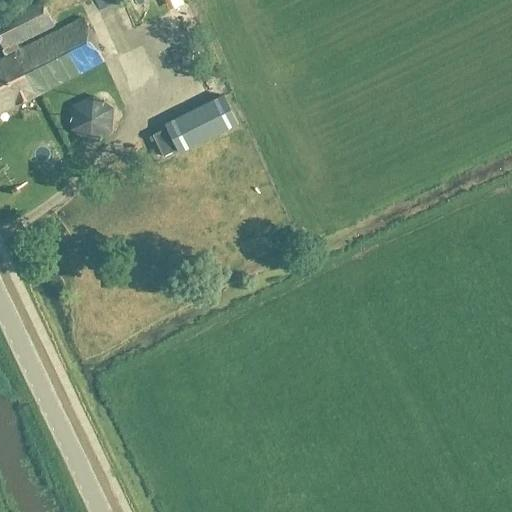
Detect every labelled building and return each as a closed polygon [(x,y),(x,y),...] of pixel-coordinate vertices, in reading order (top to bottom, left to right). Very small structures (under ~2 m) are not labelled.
[(32,98),(35,96),(102,62),(83,20),(18,51),(16,46),(54,27),(38,0),(32,0),(0,16),(0,47),(6,58),(0,60),(0,113),(32,98)] [(123,0),(127,23),(141,21),(138,0),(123,0)] [(144,54),(106,66),(117,98),(155,86),(144,54)] [(222,96),(165,125),(179,153),(236,125),(222,96)] [(62,117),(87,151),(111,134),(86,99),(62,117)] [(162,131),(151,136),(162,158),(173,152),(162,131)]
